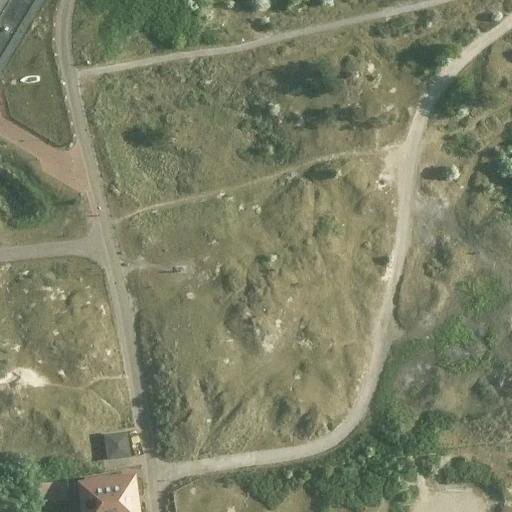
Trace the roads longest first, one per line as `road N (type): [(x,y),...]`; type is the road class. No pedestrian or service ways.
road 1 (residential): [(157,511),(71,81)]
road 2 (unknown): [(511,412),(440,426),(387,418),(344,432)]
